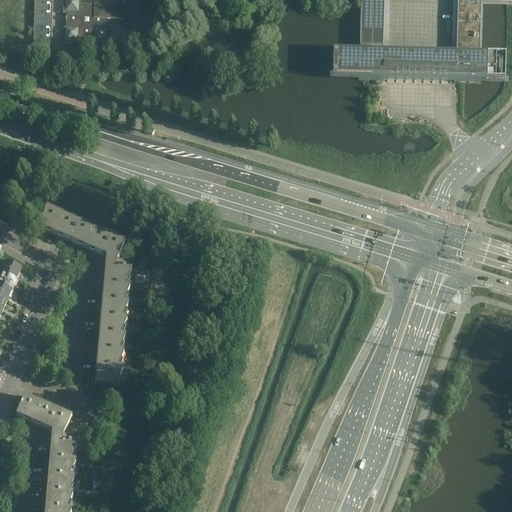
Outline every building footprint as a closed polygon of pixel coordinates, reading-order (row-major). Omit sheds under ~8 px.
[(34,0),(34,46),(52,46),(52,0),(34,0)] [(80,0),(63,0),(64,14),(63,14),(67,14),(66,19),(71,19),(70,24),(71,24),(71,29),(64,28),(63,45),(64,45),(78,45),(78,46),(79,46),(79,42),(93,43),(93,45),(110,45),(110,30),(111,30),(107,29),(107,20),(124,21),(124,26),(140,26),(140,6),(141,6),(141,5),(135,5),(135,0),(109,0),(109,4),(94,4),(94,5),(80,5),(80,0)] [(360,0),(359,54),(334,54),(333,79),(358,79),(358,81),(385,81),(385,80),(418,81),(453,82),(453,83),(464,84),(480,84),(480,83),(505,83),(506,58),(481,58),(481,53),(482,5),(481,4),(480,0),(458,0),(457,57),(419,56),(383,55),(384,0),(360,0)] [(39,229),(46,233),(71,244),(80,224),(48,210),(39,229)] [(103,258),(112,238),(80,224),(71,244),(103,258)] [(119,389),(131,264),(120,259),(126,244),(112,238),(103,258),(107,259),(107,263),(106,263),(97,373),(95,387),(96,387),(96,385),(119,387),(119,389)] [(7,262),(2,273),(17,280),(22,269),(15,266),(16,264),(15,264),(10,262),(10,261),(9,261),(8,263),(7,262)] [(0,285),(12,291),(17,280),(2,273),(0,277),(0,285)] [(0,298),(7,302),(12,291),(0,285),(0,298)] [(25,398),(25,399),(17,418),(49,432),(57,412),(44,406),(45,404),(40,402),(39,404),(25,398)] [(76,437),(70,436),(68,436),(65,435),(72,419),(57,412),(49,432),(53,434),(53,437),(52,437),(52,438),(45,511),(69,511),(75,450),(76,437)]
